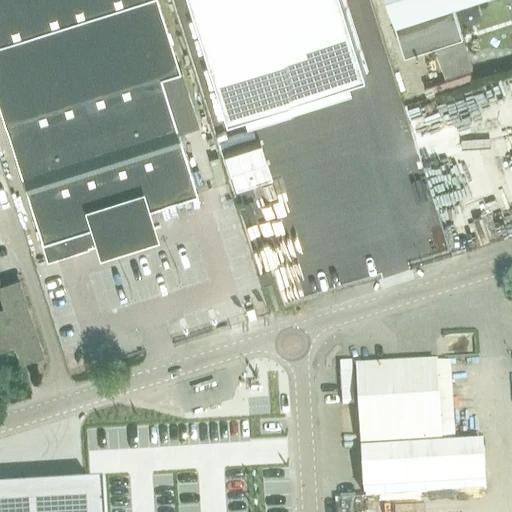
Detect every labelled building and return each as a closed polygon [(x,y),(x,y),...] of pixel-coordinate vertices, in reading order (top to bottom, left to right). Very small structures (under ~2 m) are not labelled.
[(0,0),(0,108),(48,258),(107,240),(106,239),(143,227),(138,210),(197,191),(177,128),(197,122),(180,69),(179,69),(157,0),(0,0)] [(345,0),(186,0),(224,117),(368,72),(345,0)] [(453,5),(468,0),(505,0),(511,18),(511,17),(511,0),(388,0),(404,53),(462,35),(453,5)] [(463,20),(470,24),(478,21),(481,14),(479,7),(473,3),(465,6),(461,13),(463,20)] [(437,49),(442,67),(445,76),(473,67),(464,40),(437,49)] [(438,130),(445,144),(469,132),(463,118),(438,130)] [(274,280),(270,269),(259,272),(263,283),(274,280)] [(42,354),(36,335),(18,282),(0,287),(0,295),(4,307),(0,307),(0,347),(8,345),(7,341),(14,338),(22,361),(42,354)] [(252,303),(255,314),(264,312),(261,301),(252,303)] [(457,451),(457,446),(452,365),(357,371),(362,451),(365,451),(365,455),(362,455),(365,496),(486,489),(484,450),(457,451)] [(0,511),(98,511),(98,497),(0,502),(0,511)]
